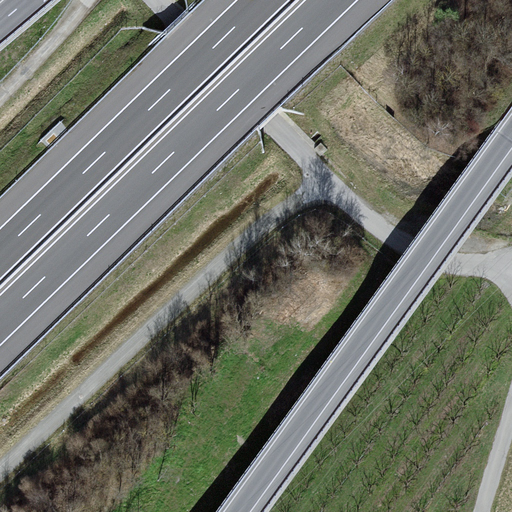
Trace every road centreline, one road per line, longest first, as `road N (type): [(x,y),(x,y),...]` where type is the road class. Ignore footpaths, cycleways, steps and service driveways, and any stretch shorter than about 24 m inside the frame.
road 1 (motorway): [(236,511),(511,131)]
road 2 (motorway): [(0,321),(332,0)]
road 3 (track): [(155,0),(394,238),(438,259),(511,268)]
road 4 (track): [(331,181),(0,473)]
road 5 (motorway): [(260,0),(0,251)]
road 6 (track): [(0,101),(84,0)]
